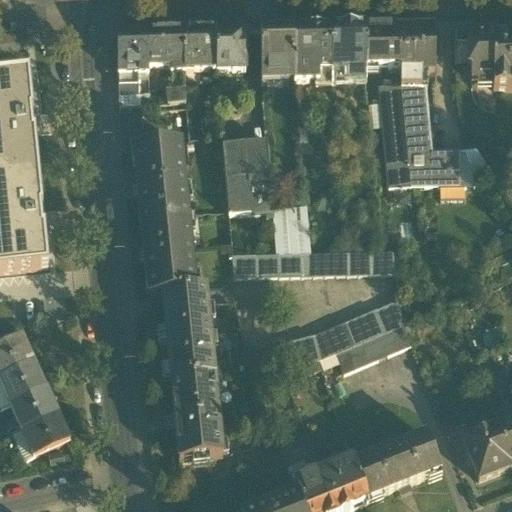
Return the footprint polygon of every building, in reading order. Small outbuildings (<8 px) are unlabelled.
[(400,31),(375,32),(376,72),(401,72),(400,31)] [(435,31),(400,31),(401,72),(401,92),(421,92),(421,77),(435,77),(435,31)] [(315,89),(332,89),(331,32),(295,33),(295,81),(296,84),(315,84),(315,89)] [(365,84),(365,72),(364,32),(331,32),(332,89),(349,89),(349,85),(365,84)] [(365,72),(376,72),(375,32),(364,32),(365,72)] [(245,33),(217,34),(217,71),(217,73),(227,73),(227,74),(246,73),(245,33)] [(261,81),(295,81),(295,33),(261,33),(261,81)] [(170,68),(170,74),(184,74),(184,68),(184,34),(148,35),(148,68),(170,68)] [(194,72),(217,71),(217,34),(184,34),(184,68),(194,65),(194,72)] [(148,74),(148,68),(148,35),(118,35),(119,74),(138,74),(148,74)] [(511,41),(505,42),(505,36),(470,37),(470,86),(492,86),(492,94),(511,93),(511,41)] [(119,74),(119,99),(138,97),(138,74),(119,74)] [(185,94),(184,74),(170,74),(170,82),(165,82),(168,107),(186,105),(185,94)] [(29,77),(0,79),(0,274),(48,270),(44,230),(42,230),(40,211),(42,211),(35,135),(32,135),(30,116),(32,116),(29,77)] [(245,88),(219,89),(219,110),(246,109),(245,88)] [(401,92),(410,191),(440,191),(459,191),(459,155),(432,156),(426,91),(421,92),(401,92)] [(384,130),(390,192),(410,191),(401,92),(380,92),(381,108),(384,130)] [(138,109),(138,97),(119,99),(119,110),(138,109)] [(451,130),(450,101),(434,102),(435,131),(451,130)] [(367,109),(369,132),(384,130),(381,108),(367,109)] [(120,116),(119,139),(142,137),(143,114),(120,116)] [(222,148),(223,154),(267,150),(266,144),(222,148)] [(148,298),(162,297),(196,293),(181,147),(131,152),(132,168),(135,167),(148,298)] [(266,215),(267,221),(273,220),(272,212),(267,150),(223,154),(229,219),(266,215)] [(464,155),(474,189),(490,180),(476,154),(464,155)] [(459,155),(459,191),(466,190),(474,189),(464,155),(459,155)] [(459,191),(440,191),(440,205),(466,204),(466,190),(459,191)] [(273,220),(277,258),(300,258),(309,257),(305,209),(272,212),(273,220)] [(309,257),(300,258),(303,280),(396,280),(393,256),(309,257)] [(233,281),(303,280),(300,258),(277,258),(233,259),(233,281)] [(206,293),(196,293),(162,297),(163,309),(207,305),(206,293)] [(14,300),(0,301),(0,326),(16,324),(14,300)] [(321,363),(334,357),(402,330),(399,304),(315,338),(321,363)] [(214,376),(207,305),(163,309),(170,381),(179,465),(223,460),(214,376)] [(410,350),(402,330),(334,357),(342,377),(410,350)] [(0,346),(0,378),(34,363),(22,336),(0,346)] [(317,364),(321,363),(315,338),(245,355),(252,381),(317,364)] [(46,389),(34,363),(0,378),(0,385),(9,406),(46,389)] [(0,410),(9,406),(0,385),(0,410)] [(58,415),(46,389),(9,406),(21,432),(58,415)] [(70,442),(58,415),(21,432),(33,458),(70,442)] [(511,423),(496,430),(462,442),(467,455),(466,456),(472,471),(473,471),(478,483),(511,471),(511,469),(511,468),(511,423)] [(23,463),(33,458),(21,432),(11,436),(23,463)] [(426,438),(353,467),(366,506),(441,476),(426,438)] [(50,469),(64,467),(62,452),(48,455),(50,469)] [(357,511),(367,508),(366,506),(353,467),(323,479),(335,511),(357,511)] [(335,511),(323,479),(300,487),(294,472),(288,474),(297,496),(303,511),(335,511)] [(303,511),(297,496),(254,511),(303,511)]
